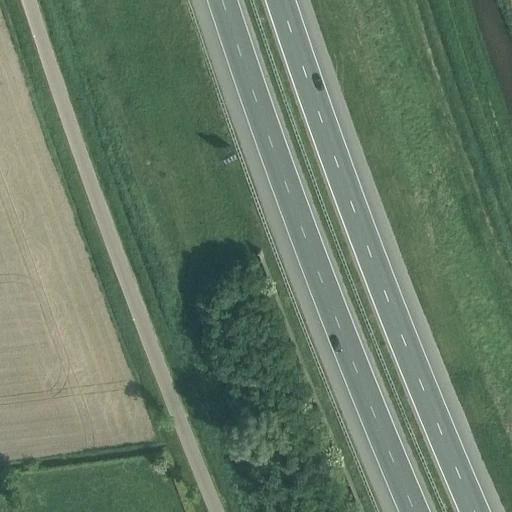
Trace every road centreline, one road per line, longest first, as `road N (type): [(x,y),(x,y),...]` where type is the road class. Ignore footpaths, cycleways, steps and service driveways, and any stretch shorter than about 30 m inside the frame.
road 1 (unclassified): [(225,511),(98,206),(28,0)]
road 2 (motorway): [(225,0),(306,246),(414,511)]
road 3 (motorway): [(473,511),(372,263),(285,0)]
